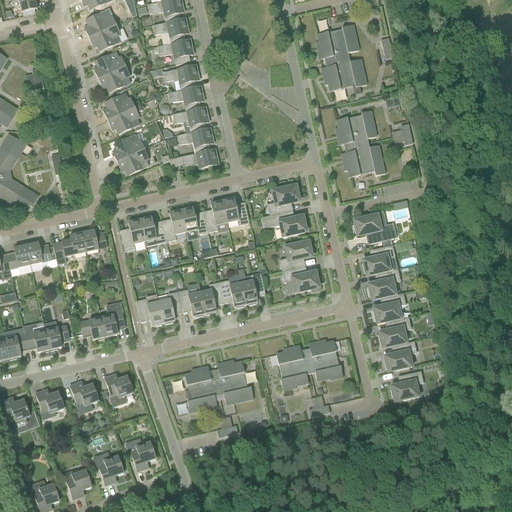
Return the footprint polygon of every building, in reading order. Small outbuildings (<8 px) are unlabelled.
[(17,0),(21,14),(36,10),(34,2),(39,1),(38,0),(17,0)] [(79,0),(81,4),(82,4),(84,8),(87,6),(89,12),(99,8),(105,5),(109,3),(108,0),(79,0)] [(181,0),(179,1),(179,0),(175,0),(160,3),(147,7),(149,16),(163,14),(165,25),(180,21),(179,15),(183,14),(181,9),(183,9),(181,0)] [(138,17),(147,15),(145,9),(136,11),(138,17)] [(87,28),(84,29),(86,33),(85,33),(88,39),(115,27),(110,16),(107,17),(105,13),(100,15),(94,18),(85,22),(87,28)] [(185,21),(184,22),(184,20),(180,21),(165,25),(152,28),(154,37),(168,35),(170,46),(185,42),(183,36),(187,36),(186,30),(187,30),(185,21)] [(118,39),(120,38),(115,27),(88,39),(91,46),(91,45),(93,49),(96,48),(99,53),(120,44),(118,39)] [(347,55),(358,53),(352,27),(341,30),(341,31),(327,35),(327,34),(316,37),(317,44),(314,45),(316,52),(321,51),(328,79),(323,80),(324,87),(327,87),(329,94),(340,92),(340,91),(354,88),(354,90),(359,89),(366,87),(360,61),(349,64),(347,55)] [(134,41),(141,39),(138,32),(131,35),(134,41)] [(382,52),(390,50),(388,40),(380,42),(382,52)] [(190,42),(189,43),(189,41),(185,42),(170,46),(156,49),(158,58),(172,56),(175,67),(190,64),(188,57),(192,57),(191,51),(192,51),(190,42)] [(385,61),(392,60),(390,50),(382,52),(385,61)] [(120,58),(118,59),(116,54),(94,64),(96,69),(93,71),(95,74),(94,75),(97,81),(125,68),(120,58)] [(0,125),(7,129),(18,112),(0,101),(0,70),(6,60),(0,56),(0,125)] [(196,68),(195,68),(194,67),(162,74),(163,76),(164,84),(178,82),(181,92),(195,89),(194,83),(198,82),(197,77),(198,77),(196,68)] [(127,80),(129,79),(125,68),(97,81),(100,87),(101,87),(103,91),(106,89),(108,95),(130,85),(127,80)] [(35,92),(43,90),(39,70),(31,72),(32,76),(24,77),(27,90),(35,88),(35,92)] [(201,89),(199,89),(199,88),(195,89),(181,92),(167,95),(169,105),(183,103),(185,113),(200,110),(199,104),(203,103),(202,98),(203,98),(201,89)] [(129,99),(127,100),(125,95),(103,105),(106,111),(103,112),(104,116),(107,122),(138,108),(138,107),(140,106),(138,101),(131,104),(129,99)] [(137,114),(140,112),(138,108),(107,122),(109,129),(110,128),(112,132),(115,131),(118,136),(139,127),(137,122),(140,121),(137,114)] [(206,110),(204,110),(204,109),(200,110),(185,113),(172,116),(174,126),(188,124),(190,135),(205,131),(204,125),(207,124),(206,119),(208,119),(206,110)] [(367,141),(376,139),(370,113),(360,115),(361,117),(346,120),(335,122),(337,130),(334,130),(336,138),(341,137),(347,165),(342,166),(344,173),(346,173),(348,180),(359,177),(373,174),(374,178),(384,176),(378,147),(369,150),(367,141)] [(164,129),(173,127),(171,119),(162,120),(162,121),(160,121),(162,127),(164,127),(164,129)] [(402,137),(410,136),(408,126),(400,128),(402,137)] [(210,131),(209,131),(209,130),(205,131),(190,135),(176,138),(178,147),(192,145),(195,155),(210,152),(208,146),(212,145),(211,140),(212,140),(210,131)] [(115,152),(112,153),(114,157),(113,158),(116,164),(143,151),(140,144),(142,143),(143,141),(141,135),(135,138),(134,136),(122,142),(113,146),(115,152)] [(0,198),(13,207),(23,213),(28,206),(31,209),(38,199),(23,190),(10,181),(8,174),(17,160),(27,143),(17,137),(15,141),(8,136),(0,148),(0,198)] [(404,147),(412,145),(410,136),(402,137),(404,147)] [(168,150),(176,148),(175,140),(166,142),(168,150)] [(146,164),(148,162),(143,151),(116,164),(119,170),(120,170),(121,173),(124,172),(127,178),(148,168),(146,164)] [(215,152),(214,153),(214,151),(210,152),(195,155),(169,162),(171,173),(180,171),(179,169),(199,166),(200,170),(198,170),(198,171),(217,166),(216,161),(217,161),(215,152)] [(55,177),(63,175),(58,156),(50,158),(55,177)] [(169,162),(168,158),(168,157),(160,159),(162,166),(169,162)] [(297,190),(296,190),(295,188),(287,190),(287,189),(271,192),(274,205),(266,206),(269,218),(289,213),(287,206),(290,206),(290,205),(298,203),(298,201),(299,200),(297,190)] [(246,203),(252,201),(250,192),(244,193),(246,203)] [(233,201),(231,201),(231,200),(223,202),(223,203),(222,203),(226,225),(237,223),(238,228),(249,226),(244,204),(234,206),(233,201)] [(222,203),(220,204),(219,202),(211,204),(211,206),(210,206),(211,212),(202,214),(207,235),(217,233),(216,227),(226,225),(222,203)] [(182,212),(180,213),(185,234),(196,232),(197,237),(207,235),(202,214),(193,216),(192,210),(190,211),(190,209),(182,211),(182,212)] [(180,213),(178,213),(178,212),(170,214),(170,215),(168,215),(170,221),(161,223),(166,244),(176,242),(175,237),(185,234),(180,213)] [(293,220),(291,220),(289,213),(269,218),(260,220),(262,230),(279,228),(282,240),(297,236),(297,235),(305,233),(305,231),(306,231),(304,220),(303,221),(302,219),(293,221),(293,220)] [(353,225),(352,225),(354,236),(356,235),(356,237),(364,236),(365,236),(367,236),(370,246),(381,244),(382,249),(392,247),(390,241),(396,240),(392,225),(387,227),(385,227),(379,228),(377,216),(369,218),(361,220),(361,221),(353,223),(353,225)] [(150,219),(149,220),(149,219),(140,220),(141,222),(139,222),(144,244),(145,249),(166,244),(161,223),(152,225),(150,219)] [(139,222),(137,222),(137,221),(129,223),(129,224),(127,225),(128,230),(119,233),(124,254),(134,251),(133,246),(144,244),(139,222)] [(93,232),(89,233),(88,232),(82,233),(82,234),(81,235),(85,255),(106,250),(103,236),(94,238),(93,232)] [(81,235),(80,235),(79,234),(72,235),(73,236),(69,237),(70,244),(52,248),(56,267),(64,266),(62,260),(85,255),(81,235)] [(37,244),(33,245),(32,244),(26,246),(26,247),(25,247),(29,267),(50,262),(47,249),(38,251),(37,244)] [(310,246),(308,246),(308,244),(299,246),(299,245),(284,248),(286,260),(279,262),(281,274),(302,269),(300,262),(303,261),(302,260),(311,259),(311,256),(312,256),(310,246)] [(25,247),(24,247),(23,246),(17,248),(17,249),(13,250),(14,256),(6,258),(9,272),(29,267),(25,247)] [(362,265),(361,265),(363,275),(365,275),(365,277),(373,275),(374,277),(376,276),(389,273),(386,261),(394,259),(392,247),(382,249),(371,252),(373,259),(370,260),(370,261),(362,263),(362,265)] [(201,261),(212,258),(211,252),(200,254),(201,261)] [(0,281),(11,279),(9,272),(6,258),(0,259),(0,281)] [(306,275),(303,276),(302,269),(281,274),(284,285),(291,283),(294,296),(310,292),(310,291),(318,289),(317,287),(319,287),(316,276),(315,277),(315,274),(306,276),(306,275)] [(392,285),(400,283),(397,271),(389,273),(376,276),(378,283),(376,284),(376,285),(367,287),(368,289),(366,289),(369,300),(370,299),(370,301),(379,299),(379,301),(382,300),(395,297),(392,285)] [(110,283),(117,281),(114,273),(108,275),(110,283)] [(255,299),(265,297),(260,275),(249,278),(251,283),(240,285),(245,307),(247,307),(247,308),(255,306),(255,305),(257,304),(255,299)] [(105,292),(118,289),(116,282),(104,285),(105,292)] [(240,285),(229,288),(228,282),(218,285),(223,306),(232,304),(233,310),(235,309),(235,311),(243,309),(243,307),(245,307),(240,285)] [(214,308),(223,306),(218,285),(208,287),(209,292),(199,295),(204,316),(205,316),(206,317),(214,315),(214,314),(215,314),(214,308)] [(199,295),(188,297),(187,292),(177,294),(182,315),(191,313),(192,319),(194,319),(194,320),(202,318),(202,317),(204,316),(199,295)] [(173,317),(182,315),(177,294),(167,296),(168,302),(157,304),(162,326),(164,325),(164,327),(173,325),(172,323),(174,323),(173,317)] [(398,309),(405,307),(403,295),(395,297),(382,300),(384,307),(381,308),(381,309),(373,311),(373,313),(372,313),(374,323),(375,323),(376,325),(384,323),(385,325),(387,324),(401,321),(398,309)] [(146,301),(135,303),(140,325),(149,323),(151,328),(152,328),(153,329),(161,327),(161,326),(162,326),(157,304),(147,306),(146,301)] [(121,315),(122,315),(120,305),(105,308),(107,318),(100,319),(104,339),(105,339),(106,340),(113,339),(112,338),(116,337),(115,330),(124,328),(121,315)] [(103,340),(104,339),(100,319),(79,324),(82,338),(91,336),(92,342),(97,341),(97,342),(104,341),(103,340)] [(403,333),(411,331),(408,319),(401,321),(387,324),(389,331),(387,332),(387,333),(378,335),(378,337),(377,337),(380,347),(381,347),(381,349),(390,347),(390,349),(393,348),(406,345),(403,333)] [(65,327),(56,329),(55,324),(43,326),(44,332),(49,352),(50,352),(50,353),(57,351),(57,350),(61,349),(59,343),(68,341),(65,327)] [(48,352),(49,352),(44,332),(24,337),(27,350),(35,348),(37,355),(41,354),(41,355),(48,353),(48,352)] [(18,352),(27,350),(24,337),(3,341),(8,361),(9,361),(9,362),(16,361),(16,359),(20,358),(18,352)] [(333,343),(325,345),(325,342),(317,343),(318,348),(290,355),(289,350),(282,351),(282,354),(275,356),(278,367),(282,381),(280,382),(282,393),(296,390),(295,388),(308,386),(306,376),(314,374),(316,384),(328,381),(329,383),(342,379),(340,368),(338,368),(335,354),(333,343)] [(408,357),(416,355),(413,343),(406,345),(393,348),(394,355),(392,356),(392,357),(383,359),(384,361),(383,361),(385,371),(386,371),(387,373),(395,371),(395,373),(411,369),(408,357)] [(191,375),(183,377),(186,388),(187,388),(188,393),(184,394),(185,401),(189,400),(190,403),(186,404),(188,410),(189,416),(217,409),(215,403),(214,398),(218,397),(223,396),(224,401),(225,407),(253,401),(250,389),(246,390),(243,375),(244,375),(241,364),(234,365),(233,362),(226,364),(227,369),(223,370),(217,371),(216,372),(212,372),(208,373),(202,375),(199,375),(198,370),(197,371),(190,372),(191,375)] [(415,387),(423,385),(420,373),(399,378),(401,385),(399,386),(399,387),(390,389),(391,391),(389,391),(392,401),(393,401),(393,403),(402,401),(402,403),(418,399),(415,387)] [(116,379),(112,380),(111,378),(103,380),(110,400),(109,400),(112,409),(121,406),(118,400),(132,395),(126,379),(117,382),(116,379)] [(81,386),(77,388),(76,385),(69,388),(76,407),(75,408),(78,417),(86,414),(84,408),(98,403),(92,386),(82,390),(81,386)] [(47,394),(43,396),(42,393),(35,396),(42,415),(40,416),(42,422),(51,419),(50,416),(63,411),(57,394),(48,397),(47,394)] [(13,402),(8,404),(7,401),(0,404),(7,423),(6,423),(7,425),(6,425),(9,433),(18,430),(15,423),(24,420),(25,423),(24,423),(25,424),(24,424),(25,426),(25,425),(26,426),(28,430),(37,427),(38,429),(39,428),(33,413),(33,414),(28,416),(23,402),(14,405),(13,402)] [(319,417),(329,415),(327,407),(323,408),(318,409),(319,417)] [(310,420),(319,417),(318,409),(308,412),(310,420)] [(228,438),(237,436),(236,428),(226,430),(228,438)] [(218,440),(228,438),(226,430),(216,432),(218,440)] [(149,444),(136,449),(133,443),(125,446),(128,455),(130,454),(136,474),(144,471),(143,469),(147,467),(146,464),(155,461),(149,444)] [(117,458),(103,463),(101,457),(93,460),(96,469),(97,469),(104,488),(111,485),(111,483),(115,481),(114,478),(123,475),(117,458)] [(81,492),(91,489),(85,472),(71,477),(70,474),(62,477),(63,482),(64,482),(64,483),(65,483),(72,502),(79,500),(78,497),(82,496),(81,492)] [(37,485),(29,488),(32,496),(32,497),(33,497),(38,511),(46,511),(50,510),(49,506),(58,503),(53,486),(45,489),(39,491),(37,485)]
